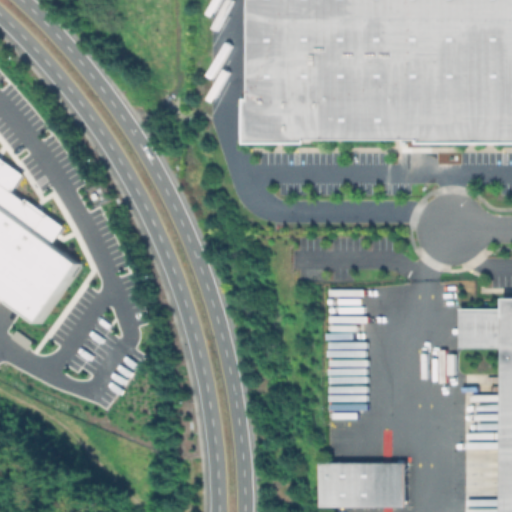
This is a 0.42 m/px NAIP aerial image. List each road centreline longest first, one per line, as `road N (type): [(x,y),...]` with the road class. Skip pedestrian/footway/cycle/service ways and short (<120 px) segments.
road 1 (secondary): [(244,511),(224,346),(172,203),(115,107),(22,0)]
road 2 (secondary): [(0,15),(96,126),(163,247),(205,386),(217,511)]
